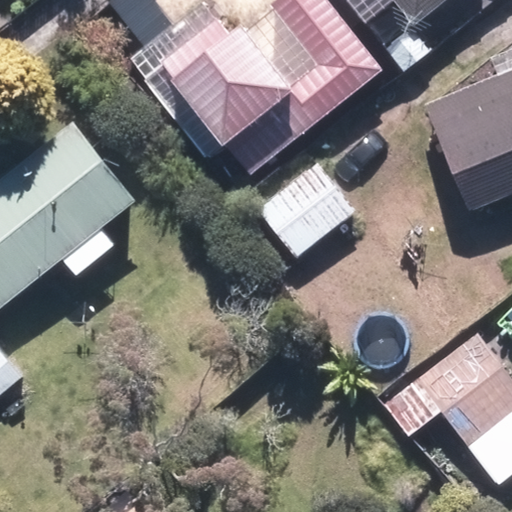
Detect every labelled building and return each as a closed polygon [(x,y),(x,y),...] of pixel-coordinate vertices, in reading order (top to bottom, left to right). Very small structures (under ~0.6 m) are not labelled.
[(265,0),(189,51),(257,153),(386,68),(340,0),(265,0)] [(401,0),(411,13),(428,0),(401,0)] [(511,69),(453,89),(487,191),(511,183),(511,69)] [(0,332),(160,206),(95,126),(0,201),(0,332)] [(355,217),(316,166),(252,216),(291,266),(355,217)] [(0,398),(24,377),(0,349),(0,398)] [(511,475),(511,413),(466,449),(497,488),(511,475)]
